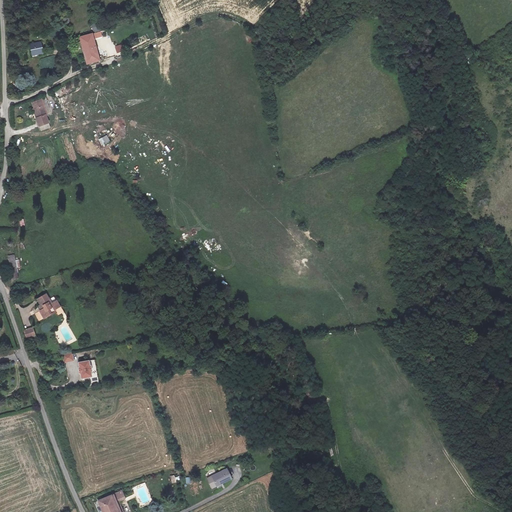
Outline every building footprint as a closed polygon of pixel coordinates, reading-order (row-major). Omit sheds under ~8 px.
[(103,29),(95,32),(97,38),(105,36),(103,29)] [(103,68),(95,40),(84,43),(93,72),(103,68)] [(115,46),(116,53),(124,52),(122,45),(115,46)] [(47,50),(32,54),(34,63),(44,61),(44,63),(49,61),(47,50)] [(54,118),(48,101),(36,106),(45,131),(56,127),(52,119),(54,118)] [(102,147),(110,142),(107,135),(98,140),(102,147)] [(18,262),(13,263),(19,285),(24,284),(21,274),(25,274),(23,266),(19,267),(18,262)] [(351,278),(343,282),(348,293),(356,289),(351,278)] [(52,293),(46,297),(49,302),(47,304),(49,308),(46,310),(50,317),(61,310),(59,308),(65,305),(62,300),(57,303),(52,293)] [(40,328),(30,330),(33,342),(43,339),(40,328)] [(73,352),(63,355),(65,363),(75,360),(73,352)] [(82,379),(94,377),(91,359),(78,362),(82,379)] [(238,478),(235,471),(214,480),(218,489),(223,487),(222,483),(227,480),(229,483),(238,478)] [(121,499),(118,500),(122,511),(126,511),(124,507),(132,504),(128,496),(121,499)] [(122,511),(118,500),(105,505),(107,511),(122,511)]
